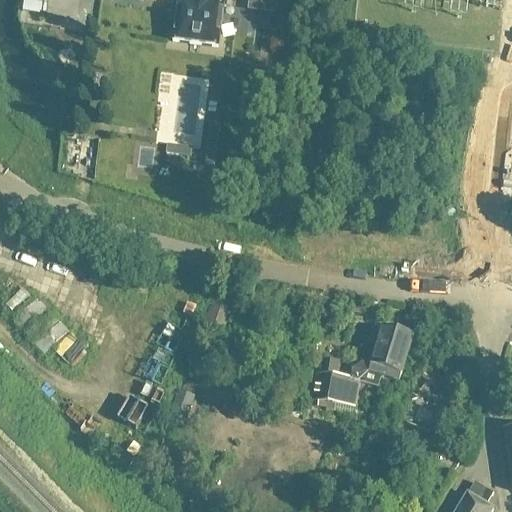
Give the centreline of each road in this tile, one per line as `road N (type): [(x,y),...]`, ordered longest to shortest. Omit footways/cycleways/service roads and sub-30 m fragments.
road 1 (residential): [(482,302),(234,265),(39,206),(0,182)]
road 2 (residential): [(489,436),(482,302)]
